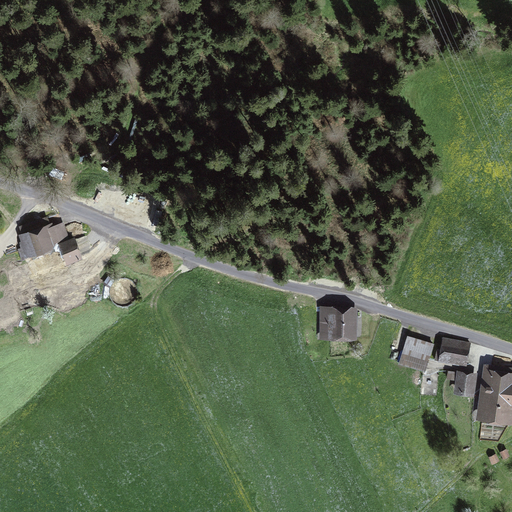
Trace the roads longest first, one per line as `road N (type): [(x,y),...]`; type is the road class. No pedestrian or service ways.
road 1 (unclassified): [(0,181),(230,270),(511,351)]
road 2 (track): [(194,257),(166,283),(157,306),(253,511)]
road 3 (track): [(194,0),(149,43),(116,148),(48,197)]
